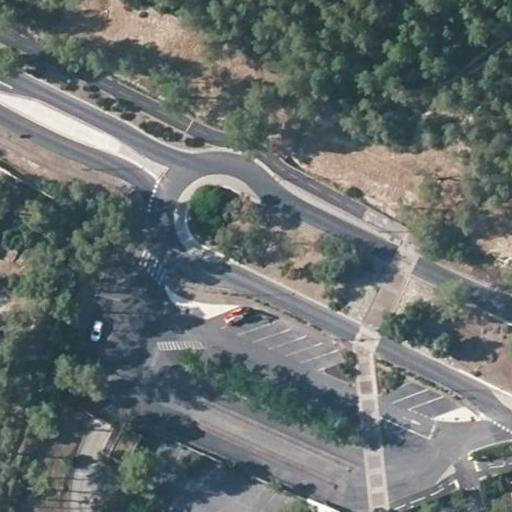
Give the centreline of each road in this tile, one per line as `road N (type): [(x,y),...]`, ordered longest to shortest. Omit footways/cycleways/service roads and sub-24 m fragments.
road 1 (secondary): [(161,204),(164,241),(189,268),(247,284),(460,386),(511,420)]
road 2 (secondary): [(511,310),(324,224),(230,164),(192,167)]
road 3 (secondary): [(192,167),(0,73)]
road 4 (secondary): [(0,116),(132,174),(161,204)]
